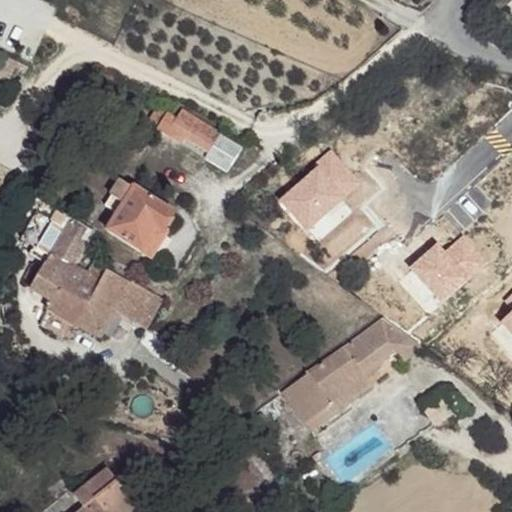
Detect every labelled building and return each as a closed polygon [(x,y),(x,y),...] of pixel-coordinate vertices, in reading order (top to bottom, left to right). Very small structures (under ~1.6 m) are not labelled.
[(13,63),(0,56),(0,75),(5,78),(13,63)] [(217,133),(182,111),(168,133),(205,156),(217,133)] [(174,213),(122,180),(107,206),(118,215),(108,231),(142,252),(155,228),(160,233),(174,213)] [(69,231),(37,214),(23,244),(48,256),(32,290),(55,300),(51,311),(96,334),(107,310),(142,328),(158,296),(97,265),(92,272),(78,264),(95,229),(76,219),(69,231)] [(416,346),(373,312),(267,392),(290,422),(296,418),(335,392),(332,385),(350,373),(392,344),(404,355),(416,346)] [(304,430),(360,386),(350,373),(332,385),(335,392),(296,418),(304,430)] [(432,424),(457,409),(446,391),(421,405),(432,424)] [(134,511),(136,511),(107,474),(76,498),(85,509),(82,511),(134,511)]
